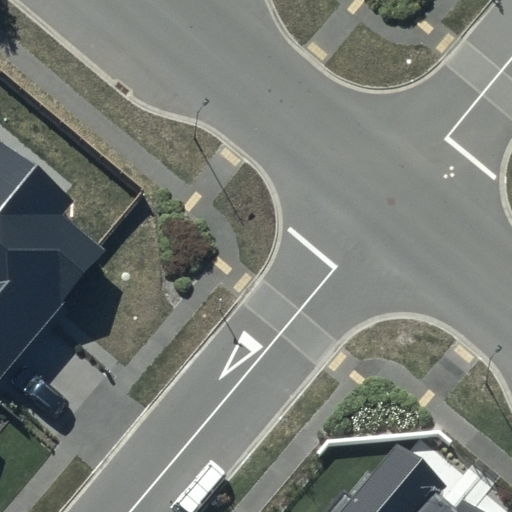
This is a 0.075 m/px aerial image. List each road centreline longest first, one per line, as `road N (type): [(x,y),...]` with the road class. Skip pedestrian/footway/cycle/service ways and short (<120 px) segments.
road 1 (residential): [(130,511),(388,204)]
road 2 (residential): [(145,0),(388,204)]
road 3 (residential): [(388,204),(511,57)]
road 4 (residential): [(388,204),(511,308)]
